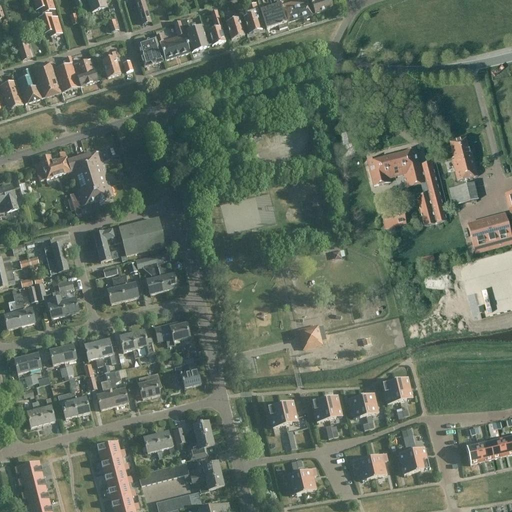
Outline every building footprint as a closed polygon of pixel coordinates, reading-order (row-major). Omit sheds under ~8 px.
[(31,0),(37,16),(45,13),(41,0),(31,0)] [(47,18),(55,16),(50,0),(41,0),(45,13),(47,18)] [(83,7),(80,0),(72,0),(75,9),(83,7)] [(104,3),(106,2),(105,0),(87,0),(91,13),(106,9),(104,3)] [(135,0),(135,2),(135,3),(142,26),(150,23),(143,0),(142,0),(135,0)] [(271,0),(274,7),(260,11),(266,31),(278,27),(279,31),(287,28),(278,0),(271,0)] [(301,0),(294,2),(299,20),(311,17),(306,0),(301,0)] [(329,0),(309,0),(314,16),(332,10),(329,0)] [(299,20),(294,2),(282,6),(287,24),(299,20)] [(243,18),(248,36),(262,32),(256,14),(258,14),(255,4),(248,7),(251,16),(243,18)] [(216,12),(210,14),(215,29),(207,32),(207,33),(204,34),(208,46),(211,45),(212,48),(225,43),(220,28),(221,28),(216,12)] [(45,13),(37,16),(43,36),(48,34),(49,36),(52,35),(47,18),(45,13)] [(231,42),(244,38),(238,20),(240,19),(239,14),(231,17),(233,21),(225,24),(231,42)] [(55,16),(47,18),(52,35),(49,36),(50,39),(61,35),(55,16)] [(75,16),(69,18),(72,27),(78,25),(75,16)] [(108,24),(111,34),(118,32),(114,21),(108,24)] [(184,33),(191,54),(208,49),(208,46),(204,34),(201,25),(188,29),(186,21),(181,23),(184,33)] [(164,62),(189,55),(179,23),(173,25),(177,38),(163,43),(160,36),(156,37),(158,44),(159,44),(164,62)] [(23,40),(21,34),(16,36),(18,42),(16,43),(21,62),(31,59),(25,40),(23,40)] [(158,50),(155,39),(136,45),(140,56),(139,56),(144,69),(162,63),(159,50),(158,50)] [(116,58),(115,53),(108,55),(109,60),(101,62),(107,80),(120,76),(115,58),(116,58)] [(61,94),(79,89),(70,58),(65,60),(67,66),(54,70),(61,94)] [(73,66),(80,89),(97,83),(90,61),(73,66)] [(123,65),(126,74),(132,72),(129,63),(123,65)] [(42,101),(61,95),(51,64),(32,70),(38,87),(42,101)] [(34,89),(28,71),(22,73),(24,79),(17,81),(25,106),(42,101),(38,87),(34,89)] [(15,82),(0,86),(0,92),(2,98),(6,112),(23,107),(19,96),(15,82)] [(259,136),(248,141),(250,145),(261,141),(259,136)] [(457,183),(477,178),(471,154),(469,155),(465,140),(449,144),(453,159),(451,159),(457,183)] [(407,155),(376,163),(375,160),(367,162),(374,187),(390,183),(389,179),(403,175),(406,188),(420,185),(423,195),(415,197),(423,228),(447,222),(431,163),(421,166),(422,169),(419,169),(414,150),(406,152),(407,155)] [(41,165),(35,167),(40,182),(46,180),(46,181),(70,174),(66,161),(66,159),(65,156),(64,153),(59,154),(60,158),(61,161),(51,164),(49,158),(40,161),(41,165)] [(70,174),(80,208),(113,198),(99,153),(69,162),(69,160),(66,161),(70,174)] [(454,207),(477,201),(473,184),(449,190),(454,207)] [(11,187),(0,189),(0,205),(4,205),(6,214),(18,211),(11,187)] [(72,212),(74,212),(75,217),(81,215),(75,195),(69,197),(70,201),(68,201),(71,210),(72,212)] [(401,210),(381,215),(384,230),(405,225),(401,210)] [(504,217),(467,226),(475,256),(511,246),(504,217)] [(119,230),(122,244),(124,251),(126,258),(164,248),(163,241),(160,229),(157,220),(119,230)] [(103,234),(93,237),(96,251),(107,248),(105,241),(112,239),(114,246),(120,245),(117,232),(111,233),(103,235),(103,234)] [(43,250),(45,256),(47,263),(64,259),(61,245),(51,247),(51,248),(43,250)] [(23,247),(11,249),(13,255),(24,252),(23,247)] [(108,255),(107,248),(96,251),(100,265),(110,262),(110,261),(117,259),(116,253),(108,255)] [(165,275),(163,264),(169,263),(167,255),(154,258),(163,294),(177,290),(173,276),(164,278),(163,275),(165,275)] [(434,263),(433,256),(420,259),(422,266),(434,263)] [(30,267),(38,265),(37,258),(28,261),(30,267)] [(151,277),(152,281),(146,282),(149,297),(163,294),(154,258),(141,261),(142,269),(151,267),(153,277),(151,277)] [(0,275),(4,274),(11,272),(8,259),(1,261),(1,260),(0,260),(0,275)] [(64,259),(47,263),(50,276),(57,275),(68,273),(64,259)] [(30,268),(28,261),(19,263),(20,270),(30,268)] [(134,265),(127,266),(129,275),(136,273),(134,265)] [(105,279),(117,276),(115,269),(103,272),(105,279)] [(15,286),(11,272),(4,274),(0,275),(0,289),(7,288),(15,286)] [(120,278),(118,279),(124,303),(138,300),(134,285),(125,288),(124,285),(126,284),(124,277),(120,278)] [(110,307),(124,303),(118,279),(112,280),(113,287),(115,287),(116,290),(107,292),(110,307)] [(30,281),(20,283),(21,289),(31,287),(30,281)] [(58,286),(57,287),(58,294),(65,318),(78,315),(75,300),(72,300),(65,302),(64,299),(66,299),(66,298),(65,293),(72,291),(70,283),(66,284),(58,286)] [(46,302),(43,286),(34,288),(37,304),(46,302)] [(33,288),(27,290),(31,305),(37,303),(33,288)] [(51,306),(47,307),(49,313),(51,321),(65,318),(58,294),(54,295),(52,295),(53,301),(50,302),(51,306)] [(23,310),(21,302),(19,296),(12,297),(14,304),(17,314),(20,329),(34,326),(31,311),(21,313),(21,310),(23,310)] [(20,329),(17,314),(14,304),(8,305),(10,313),(12,312),(13,315),(3,318),(7,332),(20,329)] [(167,348),(174,347),(173,344),(189,340),(185,326),(172,329),(172,326),(154,331),(157,344),(166,342),(167,348)] [(302,352),(322,347),(317,327),(298,332),(301,344),(302,352)] [(143,333),(131,336),(135,352),(137,352),(144,350),(146,357),(154,355),(152,346),(152,345),(147,347),(145,341),(143,333)] [(131,336),(119,339),(123,355),(132,353),(134,361),(139,360),(137,352),(135,352),(131,336)] [(100,360),(101,360),(109,358),(111,366),(115,365),(113,357),(112,357),(108,342),(96,345),(100,360)] [(87,363),(95,362),(97,369),(103,368),(101,360),(100,360),(96,345),(84,348),(87,363)] [(60,350),(64,365),(76,362),(72,348),(60,350)] [(64,365),(60,350),(49,353),(52,368),(64,365)] [(37,356),(25,359),(29,374),(41,371),(37,356)] [(29,374),(25,359),(13,362),(17,376),(29,374)] [(184,391),(200,387),(195,365),(187,367),(174,370),(177,384),(181,383),(182,385),(182,384),(184,391)] [(93,377),(90,366),(82,368),(85,379),(93,377)] [(67,378),(65,369),(58,371),(61,380),(67,378)] [(115,390),(113,382),(119,380),(117,373),(105,376),(107,383),(114,409),(127,406),(124,391),(114,393),(114,391),(115,390)] [(139,381),(140,387),(138,388),(141,402),(158,397),(155,386),(158,385),(156,377),(139,381)] [(97,391),(94,379),(86,381),(89,393),(97,391)] [(412,401),(407,380),(394,383),(399,404),(412,401)] [(100,413),(114,409),(107,383),(101,385),(103,393),(105,393),(106,396),(96,398),(100,413)] [(399,404),(394,383),(381,386),(386,407),(399,404)] [(31,393),(17,396),(18,402),(29,399),(29,401),(33,400),(31,393)] [(73,394),(69,395),(71,403),(73,403),(77,419),(89,415),(85,400),(75,402),(73,394)] [(378,415),(373,394),(360,397),(365,418),(378,415)] [(71,403),(69,395),(57,398),(59,407),(61,407),(65,422),(77,419),(73,403),(71,403)] [(365,418),(360,397),(347,400),(352,421),(365,418)] [(342,419),(337,398),(324,401),(329,422),(342,419)] [(47,409),(40,411),(38,412),(42,428),(54,424),(50,409),(52,409),(50,400),(45,401),(47,409)] [(329,422),(324,401),(311,404),(316,425),(329,422)] [(38,403),(33,404),(31,405),(33,413),(26,415),(30,431),(42,428),(38,412),(40,411),(38,403)] [(297,424),(292,403),(280,406),(285,427),(297,424)] [(285,427),(280,406),(267,409),(272,430),(285,427)] [(173,432),(172,432),(176,447),(176,446),(182,445),(188,444),(196,442),(195,440),(211,436),(208,424),(192,428),(194,435),(183,438),(181,430),(173,432)] [(167,434),(155,437),(159,453),(161,452),(168,450),(170,458),(174,457),(172,449),(171,449),(167,434)] [(189,451),(187,452),(190,462),(208,458),(206,450),(214,449),(211,436),(195,440),(196,442),(196,444),(197,449),(189,451)] [(163,460),(161,452),(159,453),(155,437),(143,440),(145,449),(146,454),(147,456),(156,453),(158,461),(163,460)] [(511,447),(510,438),(499,440),(503,459),(511,456),(511,447)] [(499,440),(487,443),(492,461),(503,459),(499,440)] [(96,448),(100,461),(120,456),(121,458),(125,457),(124,455),(123,451),(119,452),(117,443),(96,448)] [(487,443),(476,446),(481,464),(492,461),(487,443)] [(466,448),(465,448),(470,467),(481,464),(476,446),(466,448)] [(428,471),(423,450),(411,453),(416,474),(428,471)] [(416,474),(411,453),(398,456),(403,477),(416,474)] [(100,461),(103,475),(124,470),(124,472),(128,471),(128,469),(127,465),(123,466),(121,458),(120,456),(100,461)] [(387,463),(385,456),(369,459),(373,480),(386,477),(383,464),(387,463)] [(373,480),(369,459),(352,463),(354,471),(358,470),(361,483),(373,480)] [(16,475),(19,474),(21,480),(42,475),(39,463),(14,469),(16,475)] [(203,476),(190,479),(191,483),(197,482),(205,480),(220,476),(217,464),(202,468),(203,475),(203,476)] [(179,467),(175,468),(178,479),(183,478),(180,466),(179,467)] [(173,468),(170,469),(173,480),(178,479),(175,468),(173,468)] [(167,470),(164,470),(167,482),(173,480),(170,469),(167,470)] [(103,475),(107,488),(127,483),(128,485),(132,484),(131,482),(130,478),(126,479),(124,472),(124,470),(103,475)] [(161,471),(159,472),(162,483),(167,482),(164,470),(161,471)] [(317,478),(315,470),(298,474),(303,495),(316,492),(313,479),(317,478)] [(155,473),(154,473),(156,484),(162,483),(159,472),(155,473)] [(150,474),(148,474),(151,486),(156,484),(154,473),(150,474)] [(144,476),(143,476),(146,487),(151,486),(148,474),(144,476)] [(303,495),(298,474),(282,478),(283,486),(287,485),(290,498),(303,495)] [(19,487),(23,486),(24,494),(45,488),(42,475),(21,480),(17,481),(19,487)] [(143,476),(138,477),(140,488),(146,487),(143,476)] [(205,480),(197,482),(197,484),(205,482),(207,489),(199,491),(200,496),(208,494),(208,492),(223,489),(220,476),(205,480)] [(107,488),(110,502),(131,497),(131,498),(135,497),(135,496),(134,491),(130,492),(128,485),(127,483),(107,488)] [(22,501),(26,500),(28,507),(49,502),(45,488),(24,494),(21,495),(22,501)] [(188,497),(190,508),(200,506),(198,494),(188,497)] [(110,502),(112,511),(127,511),(134,510),(135,511),(139,511),(138,509),(137,505),(133,506),(131,498),(131,497),(110,502)] [(188,497),(182,498),(185,510),(190,508),(188,497)] [(177,500),(172,501),(174,511),(175,511),(180,511),(177,500)] [(25,511),(51,511),(49,502),(28,507),(24,508),(25,511)]
